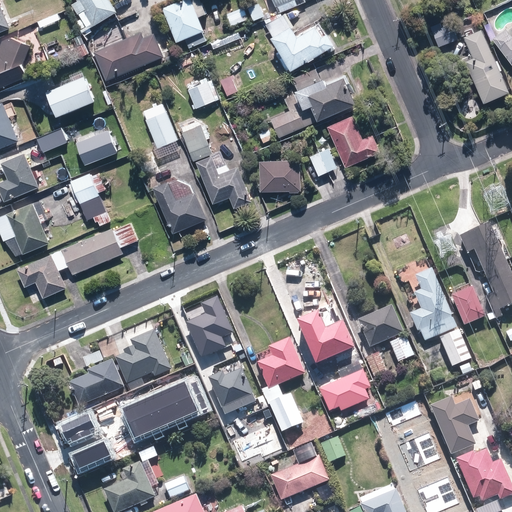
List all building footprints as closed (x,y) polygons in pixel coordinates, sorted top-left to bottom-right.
[(0,0),(0,31),(13,25),(2,0),(0,0)] [(83,0),(98,24),(121,9),(115,0),(83,0)] [(194,0),(183,0),(167,7),(181,41),(207,31),(194,0)] [(252,19),(247,6),(229,13),(234,26),(252,19)] [(64,19),(61,12),(41,20),(44,27),(64,19)] [(291,18),(288,13),(269,23),(277,37),(279,36),(295,27),(291,18)] [(429,28),(437,48),(455,41),(448,21),(429,28)] [(279,36),(298,68),(342,42),(335,31),(328,35),(322,25),(304,35),(298,25),(295,27),(279,36)] [(99,49),(111,78),(167,56),(158,32),(147,37),(145,31),(99,49)] [(503,31),(490,40),(511,69),(511,37),(509,40),(503,31)] [(507,93),(478,32),(462,40),(471,59),(464,63),(483,104),(507,93)] [(7,39),(2,52),(0,53),(0,88),(33,75),(27,61),(34,44),(14,36),(7,39)] [(324,119),(362,102),(350,73),(333,80),(331,76),(324,79),(321,72),(319,67),(297,76),(311,107),(317,104),(324,119)] [(103,98),(93,73),(54,89),(65,115),(103,98)] [(234,74),(223,78),(230,95),(241,90),(234,74)] [(211,80),(192,88),(200,107),(219,99),(211,80)] [(0,148),(23,139),(8,100),(0,102),(0,148)] [(147,110),(161,146),(180,139),(166,102),(147,110)] [(274,117),(282,136),(321,120),(316,107),(300,114),(297,107),(274,117)] [(358,114),(332,125),(349,166),(384,151),(377,133),(367,137),(358,114)] [(205,123),(186,131),(197,159),(216,151),(205,123)] [(47,151),(72,140),(66,126),(41,137),(43,142),(47,151)] [(123,150),(114,128),(81,141),(90,163),(123,150)] [(266,142),(275,137),(271,129),(262,133),(266,142)] [(336,169),(341,166),(332,147),(314,156),(323,175),(336,169)] [(44,185),(30,150),(5,161),(12,177),(1,182),(9,200),(44,185)] [(219,153),(202,159),(217,202),(233,196),(237,207),(256,201),(243,165),(225,171),(219,153)] [(305,158),(265,159),(266,190),(293,189),(293,191),(305,191),(305,158)] [(104,193),(95,171),(71,182),(80,204),(104,193)] [(183,176),(159,185),(177,232),(211,219),(200,190),(198,191),(195,182),(183,176)] [(87,220),(107,211),(101,197),(81,205),(87,220)] [(55,241),(38,200),(11,211),(11,212),(20,234),(21,235),(27,251),(28,252),(55,241)] [(11,212),(0,216),(0,219),(8,239),(20,234),(11,212)] [(99,223),(101,227),(111,222),(107,213),(94,218),(96,224),(99,223)] [(142,238),(135,221),(118,228),(126,245),(133,242),(142,238)] [(499,310),(511,303),(511,281),(486,224),(457,237),(465,254),(471,251),(490,294),(484,297),(494,319),(502,316),(499,310)] [(118,228),(117,226),(66,248),(67,248),(74,264),(77,273),(128,251),(126,245),(118,228)] [(21,235),(9,240),(20,255),(27,251),(21,235)] [(67,248),(56,252),(63,269),(68,267),(74,264),(67,248)] [(56,252),(21,267),(29,285),(41,280),(47,296),(71,286),(63,269),(56,252)] [(455,327),(428,269),(411,277),(418,291),(411,294),(419,310),(408,315),(415,332),(418,331),(423,342),(455,327)] [(469,287),(448,296),(462,327),(483,317),(469,287)] [(186,322),(202,356),(226,346),(222,337),(234,331),(218,296),(201,303),(206,314),(186,322)] [(402,333),(389,306),(355,321),(368,349),(402,333)] [(319,319),(298,328),(318,372),(356,355),(344,329),(327,336),(319,319)] [(114,358),(125,384),(152,373),(153,377),(170,370),(153,330),(129,340),(131,347),(127,349),(122,351),(124,354),(114,358)] [(469,359),(456,330),(437,338),(451,367),(469,359)] [(412,356),(403,336),(388,343),(397,363),(412,356)] [(276,386),(303,374),(287,338),(266,348),(270,357),(255,364),(266,388),(267,390),(276,386)] [(81,359),(85,368),(103,361),(99,352),(81,359)] [(385,372),(377,353),(368,357),(363,359),(372,378),(385,372)] [(67,383),(77,407),(123,388),(111,360),(86,370),(87,375),(67,383)] [(471,370),(468,364),(459,368),(461,375),(471,370)] [(223,371),(209,377),(226,414),(256,401),(241,368),(224,375),(223,371)] [(324,386),(317,389),(326,408),(346,398),(338,380),(324,386)] [(185,382),(178,385),(190,415),(207,409),(196,382),(186,386),(185,382)] [(190,415),(178,385),(164,391),(177,421),(190,415)] [(276,386),(267,390),(266,388),(260,391),(266,404),(266,403),(281,397),(276,386)] [(177,421),(164,391),(151,397),(163,426),(177,421)] [(281,397),(266,403),(279,433),(302,423),(289,393),(281,397)] [(163,426),(151,397),(137,403),(149,432),(163,426)] [(451,454),(476,444),(468,425),(480,420),(471,398),(455,404),(452,397),(432,405),(451,454)] [(149,432),(137,403),(123,409),(135,438),(149,432)] [(407,411),(406,408),(400,406),(368,420),(377,440),(409,427),(406,420),(413,417),(410,410),(407,411)] [(95,427),(88,414),(62,426),(68,439),(70,438),(72,442),(91,433),(89,430),(95,427)] [(283,448),(273,424),(233,441),(242,461),(261,453),(262,457),(283,448)] [(337,436),(319,443),(327,463),(345,456),(337,436)] [(110,455),(104,442),(74,455),(80,468),(110,455)] [(471,452),(454,460),(471,499),(476,496),(479,502),(495,495),(497,500),(511,494),(498,461),(490,464),(484,450),(472,455),(471,452)] [(294,495),(329,481),(318,456),(269,476),(280,501),(294,495)] [(101,490),(111,511),(120,511),(154,497),(149,487),(158,484),(148,461),(139,464),(139,462),(120,470),(124,480),(101,490)] [(448,511),(466,505),(456,479),(450,476),(444,478),(441,472),(423,471),(406,478),(408,484),(407,485),(417,511),(448,511)] [(168,496),(169,498),(191,488),(185,476),(163,485),(168,496)] [(402,511),(393,490),(358,504),(358,506),(360,511),(402,511)] [(201,511),(194,495),(155,511),(201,511)]
